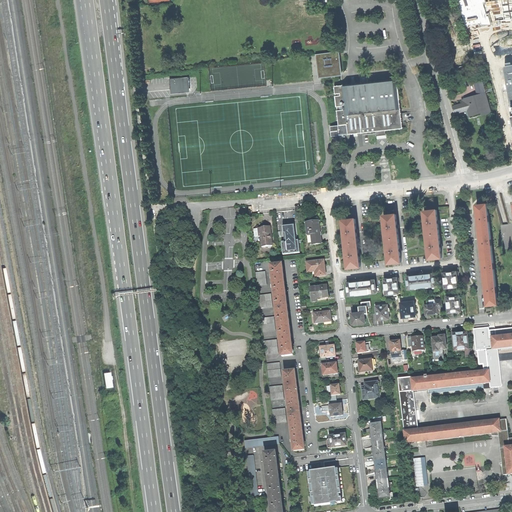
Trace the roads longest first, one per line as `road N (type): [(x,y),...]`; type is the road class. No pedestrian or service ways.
road 1 (trunk): [(173,511),(105,0)]
road 2 (trunk): [(86,0),(154,511)]
road 3 (residential): [(465,181),(415,0)]
road 4 (residential): [(511,316),(344,334)]
road 5 (track): [(113,349),(135,511)]
road 6 (residential): [(465,181),(327,197)]
road 7 (residential): [(344,334),(327,197)]
road 8 (residential): [(386,511),(511,495)]
